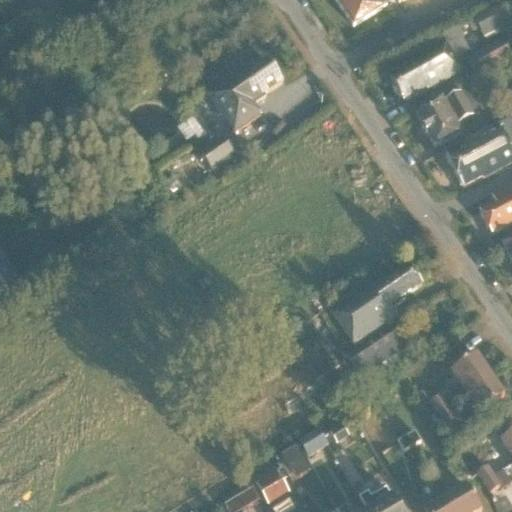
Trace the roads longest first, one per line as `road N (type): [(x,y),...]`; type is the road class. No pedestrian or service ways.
road 1 (unclassified): [(433,219),(333,67)]
road 2 (residential): [(333,67),(462,0)]
road 3 (unclassified): [(511,337),(433,219)]
